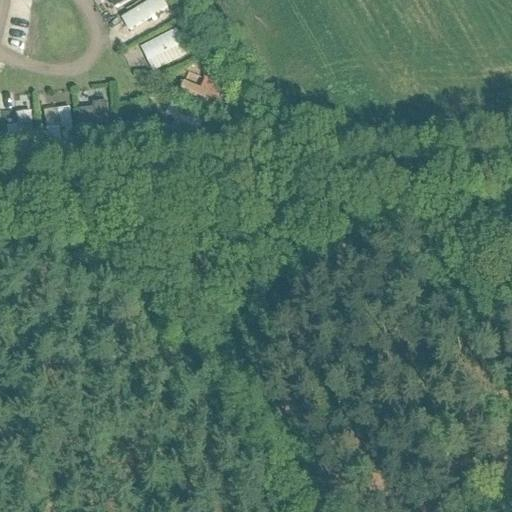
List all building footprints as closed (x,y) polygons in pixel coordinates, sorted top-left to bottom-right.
[(172,0),(164,0),(131,23),(141,37),(180,10),(172,0)] [(161,78),(202,56),(189,32),(148,54),(161,78)] [(212,83),(207,94),(193,88),(187,102),(234,123),(245,98),(212,83)] [(76,153),(74,115),(64,115),(65,133),(55,134),(56,154),(76,153)] [(38,146),(37,119),(25,119),(26,147),(38,146)]
